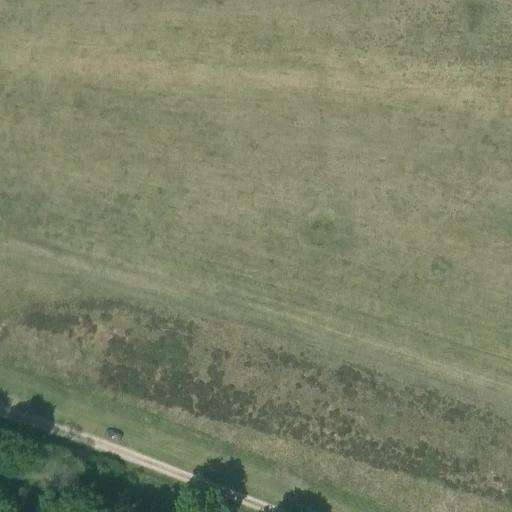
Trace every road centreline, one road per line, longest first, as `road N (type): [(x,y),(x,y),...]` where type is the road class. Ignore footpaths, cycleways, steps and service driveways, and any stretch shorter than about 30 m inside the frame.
road 1 (track): [(0,413),(269,511)]
road 2 (track): [(0,442),(198,511)]
